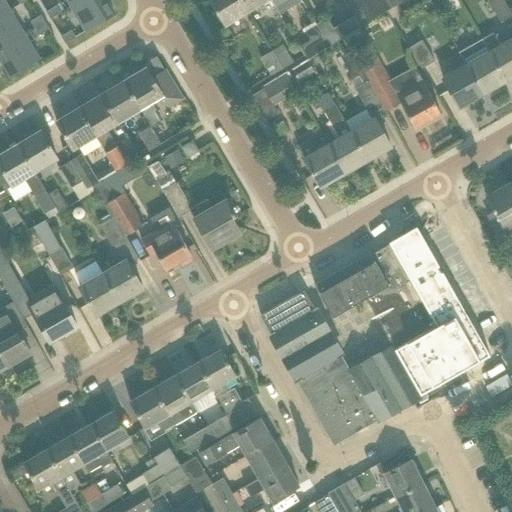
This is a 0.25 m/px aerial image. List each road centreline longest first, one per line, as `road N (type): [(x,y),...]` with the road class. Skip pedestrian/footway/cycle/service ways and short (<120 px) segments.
road 1 (residential): [(228,297),(325,461),(428,413)]
road 2 (residential): [(302,253),(159,17)]
road 3 (residential): [(0,429),(228,297)]
road 4 (residential): [(0,112),(159,17)]
road 5 (residential): [(511,323),(434,177)]
road 6 (residential): [(302,253),(434,177)]
